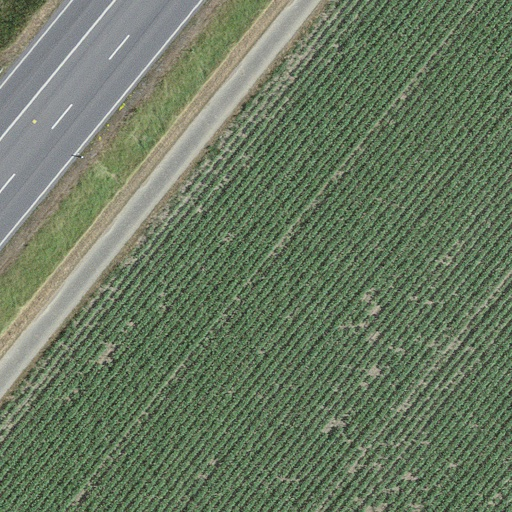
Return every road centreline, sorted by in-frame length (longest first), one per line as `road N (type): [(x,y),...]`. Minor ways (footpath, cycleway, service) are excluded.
road 1 (track): [(0,376),(305,0)]
road 2 (primary): [(137,0),(0,166)]
